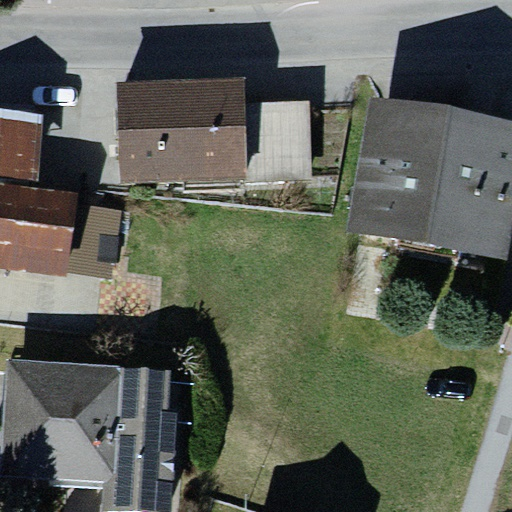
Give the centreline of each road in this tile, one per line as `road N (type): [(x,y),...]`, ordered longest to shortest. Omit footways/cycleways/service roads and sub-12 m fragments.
road 1 (unclassified): [(157,43),(511,28)]
road 2 (unclassified): [(0,47),(157,43)]
